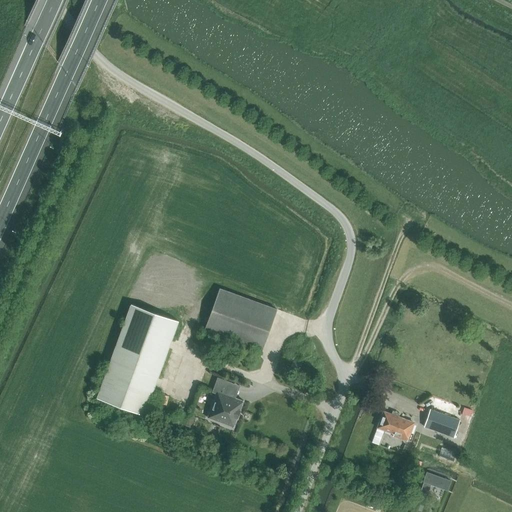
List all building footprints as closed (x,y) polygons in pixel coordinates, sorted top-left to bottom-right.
[(262,351),(277,310),(277,309),(219,288),(204,331),(262,351)] [(97,398),(144,415),(179,321),(132,304),(97,398)] [(231,383),(218,378),(213,392),(217,394),(211,408),(219,411),(216,421),(234,428),(244,401),(226,395),(231,383)] [(158,403),(166,405),(168,396),(160,395),(158,403)] [(186,405),(180,415),(195,424),(201,414),(186,405)] [(430,409),(424,427),(425,427),(435,431),(454,438),(461,420),(451,417),(430,409)] [(383,410),(376,428),(392,434),(391,437),(407,443),(407,442),(409,436),(415,422),(383,410)] [(442,447),(439,456),(454,461),(457,452),(442,447)] [(427,473),(419,495),(425,497),(426,494),(428,494),(432,484),(447,489),(450,481),(427,473)]
